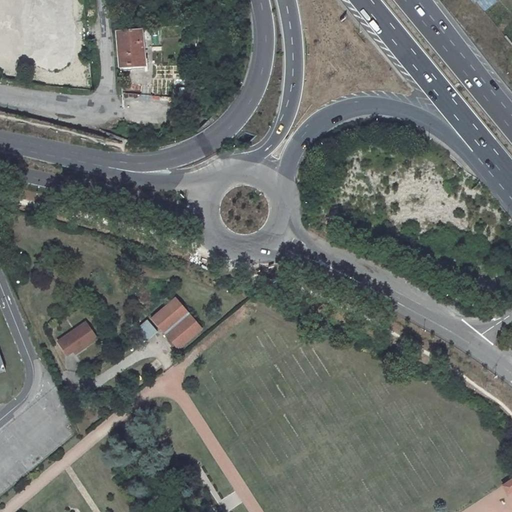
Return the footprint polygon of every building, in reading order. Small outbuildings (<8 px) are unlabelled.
[(475,0),(484,11),(497,1),(495,0),(475,0)] [(141,29),(117,31),(120,66),(130,65),(144,64),(144,59),(143,49),(148,49),(147,40),(142,41),(141,29)] [(175,297),(150,319),(178,350),(202,329),(175,297)] [(75,354),(98,337),(86,319),(55,341),(66,356),(73,351),(75,354)] [(146,342),(157,332),(147,320),(136,330),(146,342)] [(130,376),(122,383),(131,393),(138,387),(130,376)] [(104,397),(99,390),(88,398),(92,405),(104,397)] [(110,407),(105,400),(94,407),(98,414),(110,407)] [(507,494),(511,490),(511,479),(502,486),(507,494)]
